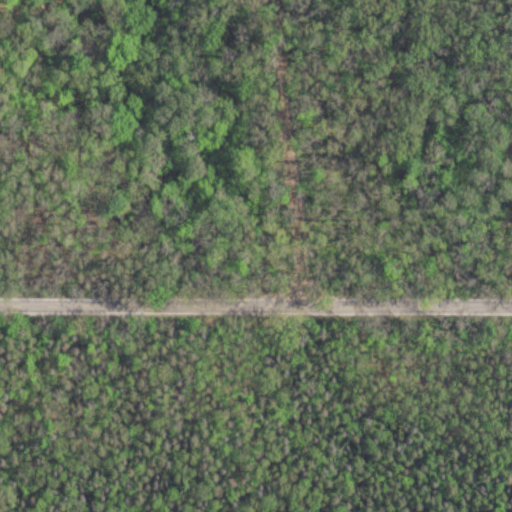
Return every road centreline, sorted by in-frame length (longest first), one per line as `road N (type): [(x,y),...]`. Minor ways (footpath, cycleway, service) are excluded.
road 1 (tertiary): [(511,305),(0,303)]
road 2 (residential): [(295,305),(271,0)]
